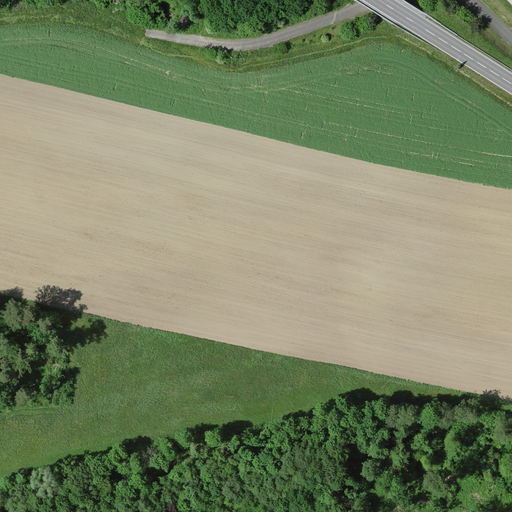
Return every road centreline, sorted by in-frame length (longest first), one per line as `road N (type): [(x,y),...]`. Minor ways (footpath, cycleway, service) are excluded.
road 1 (track): [(386,0),(253,44),(151,33)]
road 2 (secondary): [(379,0),(511,83)]
road 3 (track): [(511,106),(398,35)]
